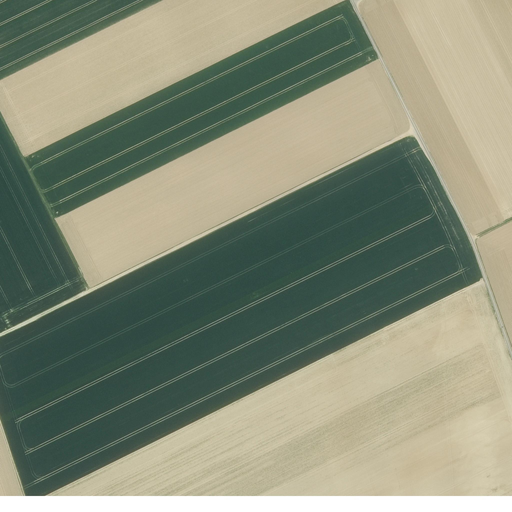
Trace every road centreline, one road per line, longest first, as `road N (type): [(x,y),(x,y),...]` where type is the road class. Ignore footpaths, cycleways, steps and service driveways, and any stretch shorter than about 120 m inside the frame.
road 1 (track): [(0,340),(415,128)]
road 2 (track): [(353,3),(471,238),(511,355)]
road 3 (track): [(0,108),(91,294)]
